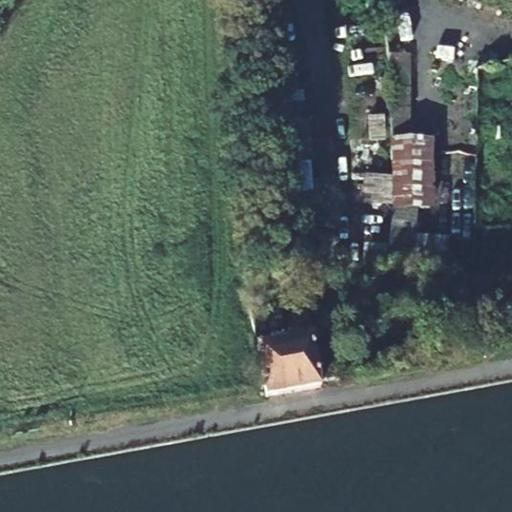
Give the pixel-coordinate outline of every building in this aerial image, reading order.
[(426,263),(473,264),(476,134),(450,133),(447,235),(410,234),(411,206),(431,206),(433,134),(408,133),(410,51),(391,50),(386,249),(427,250),(426,263)] [(276,198),(308,198),(308,91),(275,91),(276,198)] [(388,201),(389,172),(362,171),(361,201),(388,201)] [(379,256),(380,215),(363,215),(363,256),(379,256)] [(320,392),(319,388),(304,305),(289,308),(295,341),(266,347),(260,313),(251,315),(263,386),(266,402),(320,392)]
